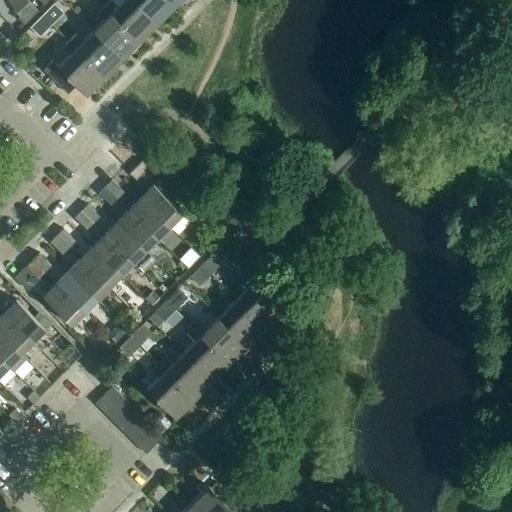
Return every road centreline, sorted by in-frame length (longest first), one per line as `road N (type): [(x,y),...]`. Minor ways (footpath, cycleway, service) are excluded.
road 1 (residential): [(35,511),(8,482),(80,412),(125,456)]
road 2 (residential): [(0,204),(59,151),(6,103),(0,110)]
